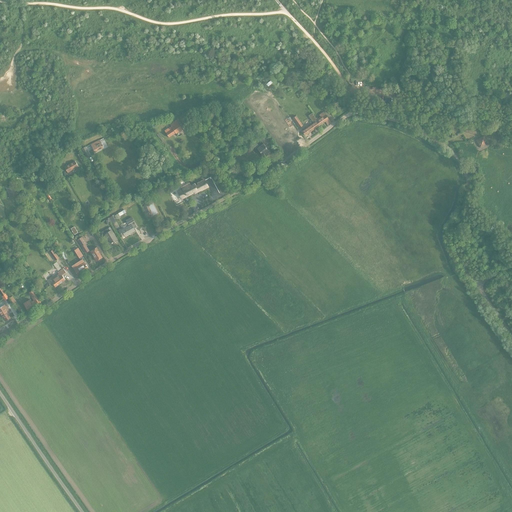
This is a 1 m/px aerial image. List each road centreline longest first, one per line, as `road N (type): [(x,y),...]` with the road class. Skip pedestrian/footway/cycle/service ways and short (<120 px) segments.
road 1 (unclassified): [(0,338),(354,112)]
road 2 (unclassified): [(511,331),(458,256),(453,240),(467,190),(459,162),(411,126),(354,112)]
road 3 (unclassified): [(81,511),(0,392)]
